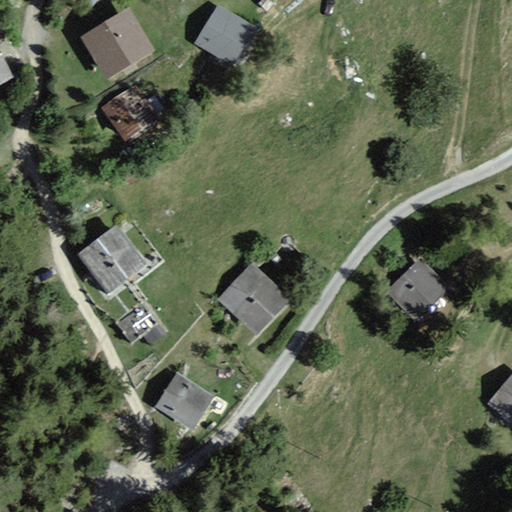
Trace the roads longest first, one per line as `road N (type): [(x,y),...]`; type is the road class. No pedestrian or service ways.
road 1 (track): [(161,486),(137,417),(61,273),(51,216),(20,146),(30,34),(41,0)]
road 2 (track): [(511,158),(398,216),(339,275),(220,446),(161,486)]
